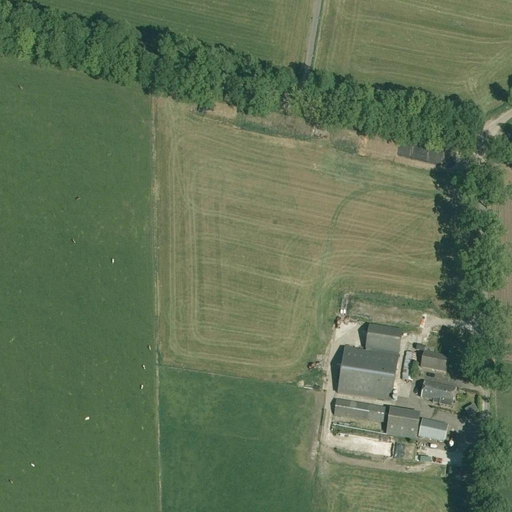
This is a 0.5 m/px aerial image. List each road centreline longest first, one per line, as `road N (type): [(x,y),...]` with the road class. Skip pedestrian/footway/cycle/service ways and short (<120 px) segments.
road 1 (unclassified): [(484,137),(0,33)]
road 2 (unclassified): [(490,511),(484,137)]
